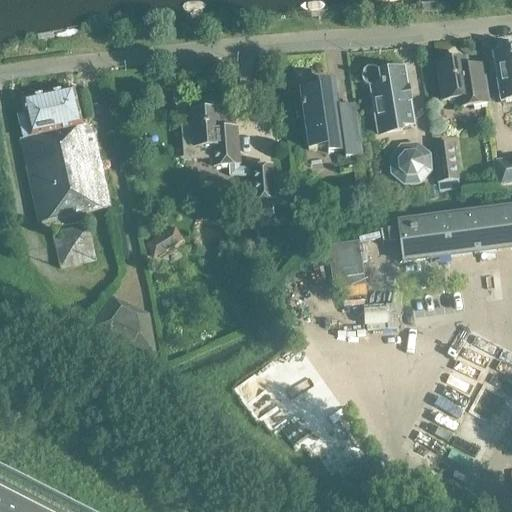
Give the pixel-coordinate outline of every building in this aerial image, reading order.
[(511,51),(491,54),(499,102),(511,99),(511,51)] [(465,68),(464,59),(434,64),(440,102),(455,100),(457,109),(486,104),(480,65),(465,68)] [(364,85),(369,87),(377,135),(401,131),(400,126),(412,124),(403,69),(379,73),(376,68),(371,66),(366,67),(362,71),(360,75),(361,80),(364,85)] [(362,155),(355,112),(339,114),(337,99),(332,99),(330,81),(317,83),(316,78),(309,80),(303,84),(300,90),(299,91),(307,150),(326,148),(327,154),(343,152),(344,158),(362,155)] [(85,125),(81,126),(72,90),(22,102),(25,114),(17,116),(22,139),(19,140),(38,225),(111,209),(93,130),(85,125)] [(191,113),(194,150),(210,149),(212,169),(229,168),(230,177),(252,176),(254,201),(274,200),(271,166),(251,168),(239,168),(239,167),(236,129),(218,130),(216,110),(191,113)] [(416,144),(400,145),(389,158),(390,175),(403,186),(419,184),(430,172),(429,155),(416,144)] [(458,189),(452,144),(432,146),(438,192),(458,189)] [(511,158),(495,162),(499,185),(511,183),(511,158)] [(364,171),(353,172),(355,183),(365,182),(364,171)] [(511,206),(396,221),(402,264),(511,249),(511,206)] [(96,262),(88,226),(51,233),(59,270),(96,262)] [(180,243),(172,230),(144,246),(152,260),(180,243)] [(357,241),(325,246),(327,253),(332,289),(364,284),(357,241)] [(454,310),(452,293),(432,295),(433,311),(454,310)] [(113,298),(91,328),(152,363),(146,318),(113,298)] [(397,329),(395,304),(364,306),(366,332),(397,329)]
